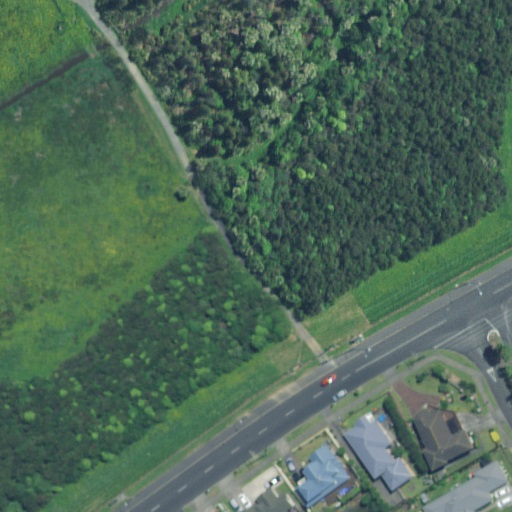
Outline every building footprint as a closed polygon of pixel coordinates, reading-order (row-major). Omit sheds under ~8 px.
[(434,418),(432,412),(419,419),(433,448),(430,450),(440,471),(484,449),(475,430),(467,434),(455,408),(434,418)] [(399,446),(377,415),(349,435),(381,480),(386,476),(398,491),(417,477),(404,459),(399,462),(392,451),(399,446)] [(357,479),(333,446),(307,465),(315,477),(311,480),(299,489),(314,508),(340,488),(342,490),(357,479)] [(511,482),(500,461),(477,475),(479,479),(426,508),(428,511),(480,511),(497,503),(492,494),(511,482)] [(294,511),(302,507),(292,494),(284,500),(279,492),(251,511),(294,511)]
